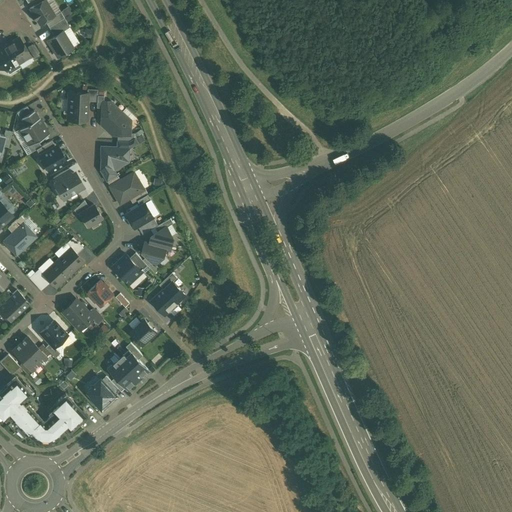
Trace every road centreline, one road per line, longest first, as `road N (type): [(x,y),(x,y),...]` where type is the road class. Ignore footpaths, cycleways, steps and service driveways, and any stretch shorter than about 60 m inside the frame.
road 1 (unclassified): [(300,172),(455,94),(511,46)]
road 2 (secondary): [(155,0),(248,191)]
road 3 (track): [(197,0),(249,77),(310,138),(321,164)]
road 4 (secondary): [(307,323),(392,511)]
road 5 (residential): [(171,388),(271,348),(307,323)]
road 6 (residential): [(98,262),(117,245),(119,226),(65,139)]
road 7 (residential): [(171,388),(58,468)]
